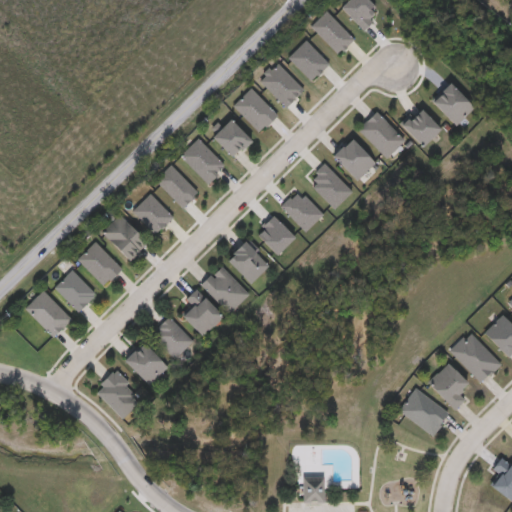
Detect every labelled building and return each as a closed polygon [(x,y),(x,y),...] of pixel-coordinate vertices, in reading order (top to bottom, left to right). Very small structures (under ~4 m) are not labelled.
[(430,98),(448,80),(472,105),(454,123),(430,98)] [(400,123),(418,105),(439,125),(420,144),(400,123)] [(356,127),(374,108),(404,137),(385,156),(356,127)] [(250,137),(232,155),(211,134),(229,116),(250,137)] [(355,178),(332,154),(350,136),(373,160),(355,178)] [(100,231),(118,213),(147,242),(129,260),(100,231)] [(267,265),(249,282),(225,257),(243,239),(267,265)] [(200,283),(219,264),(247,292),(228,312),(200,283)] [(95,292),(77,310),(53,286),(71,268),(95,292)] [(221,315),(201,335),(180,315),(191,303),(185,297),(194,288),(221,315)] [(24,307),(42,289),(71,317),(52,336),(24,307)] [(511,351),(507,356),(483,332),(500,314),(511,325),(511,351)] [(191,339),(173,357),(149,333),(167,315),(191,339)] [(480,381),(448,350),(468,330),(500,362),(480,381)] [(166,365),(147,384),(122,359),(141,341),(166,365)] [(466,382),(457,391),(464,398),(453,409),(427,382),(447,362),(466,382)] [(139,398),(120,417),(93,390),(112,370),(139,398)] [(448,411),(432,434),(397,409),(413,386),(448,411)] [(491,467),(499,456),(511,465),(511,501),(489,484),(498,472),(491,467)] [(322,499),(302,499),(302,472),(322,472),(322,499)] [(380,500),(380,485),(390,485),(390,500),(380,500)]
